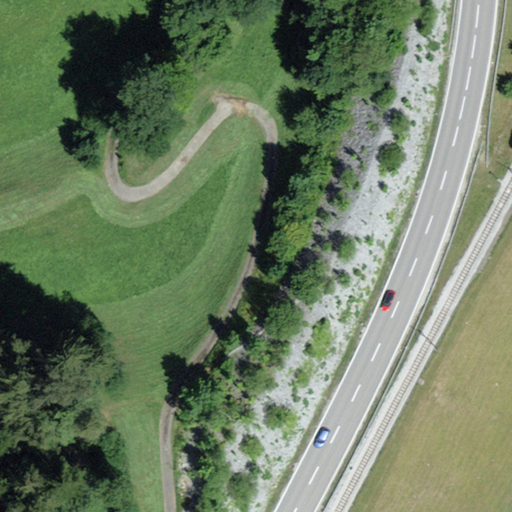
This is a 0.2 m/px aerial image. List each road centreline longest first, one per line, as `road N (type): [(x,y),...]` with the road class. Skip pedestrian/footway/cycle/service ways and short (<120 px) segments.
road 1 (track): [(133,57),(113,130),(112,162),(123,189),(155,186),(226,109),(258,110),(273,138),(271,202),(245,283),(169,412),(171,511)]
road 2 (secondary): [(294,511),(431,220),(464,104),(479,0)]
